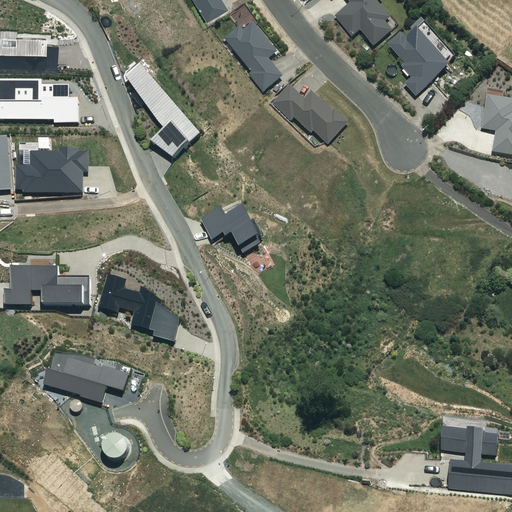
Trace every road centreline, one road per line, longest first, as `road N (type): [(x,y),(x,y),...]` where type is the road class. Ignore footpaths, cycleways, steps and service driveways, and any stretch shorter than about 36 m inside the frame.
road 1 (residential): [(60,0),(91,27),(149,176),(221,315),(227,351),(217,447),(194,458),(171,451),(147,409)]
road 2 (residential): [(282,0),(415,148)]
